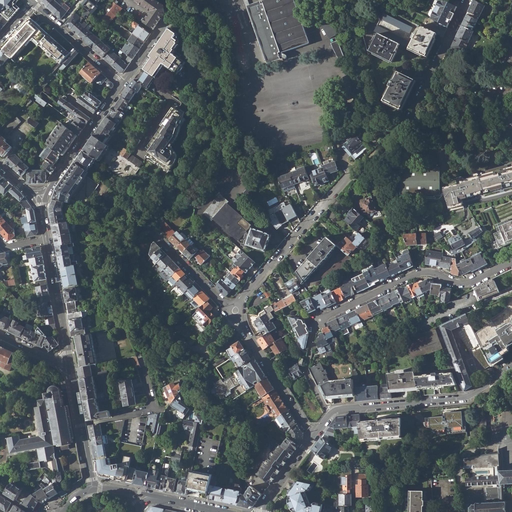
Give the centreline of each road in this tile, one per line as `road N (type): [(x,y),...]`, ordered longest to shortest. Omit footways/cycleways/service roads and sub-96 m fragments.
road 1 (residential): [(313,436),(330,412),(472,396),(511,369)]
road 2 (residential): [(511,261),(468,283),(413,275),(318,320)]
road 3 (residential): [(233,315),(354,172)]
road 4 (residential): [(467,0),(413,114),(391,138)]
road 5 (residential): [(233,315),(313,436)]
road 6 (residential): [(45,191),(122,82)]
road 7 (residential): [(69,367),(47,239)]
